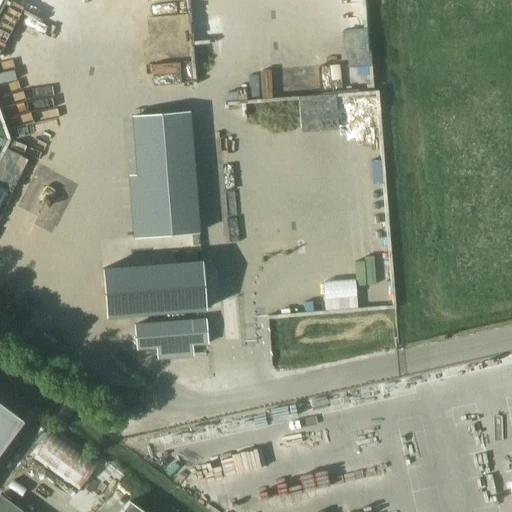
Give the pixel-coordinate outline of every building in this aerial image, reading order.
[(199,238),(189,116),(133,121),(137,180),(129,181),(134,243),(199,238)] [(205,311),(201,262),(102,270),(106,318),(205,311)] [(206,321),(134,326),(136,350),(207,345),(206,321)] [(0,452),(23,422),(0,404),(0,452)] [(30,455),(78,491),(99,464),(51,427),(30,455)] [(0,495),(0,511),(22,511),(0,496),(0,495)] [(142,511),(129,502),(121,511),(142,511)]
